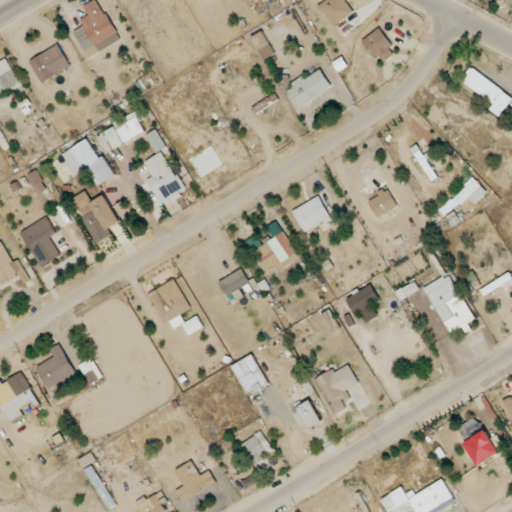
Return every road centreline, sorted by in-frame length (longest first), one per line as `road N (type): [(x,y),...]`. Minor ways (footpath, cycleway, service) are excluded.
road 1 (residential): [(0,345),(377,117),(416,81),(454,18)]
road 2 (residential): [(258,511),(511,356)]
